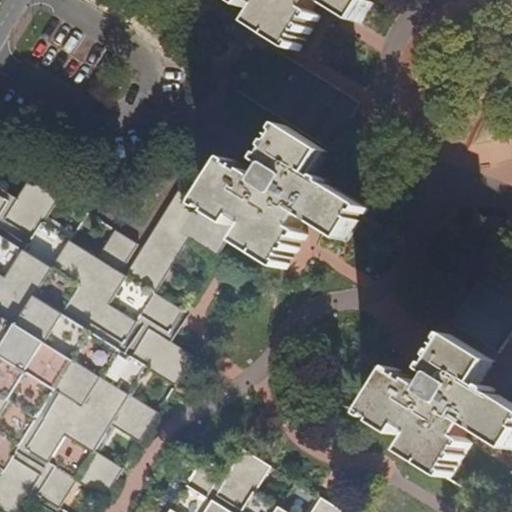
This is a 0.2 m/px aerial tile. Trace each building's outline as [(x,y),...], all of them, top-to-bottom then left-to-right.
[(245,0),(228,0),(228,2),(248,15),(252,4),(245,0)] [(245,0),(252,4),(254,1),(268,9),(261,20),(279,32),(276,38),(300,53),(303,48),(299,45),(305,36),(308,38),(314,31),(310,28),(314,22),(317,25),(322,17),(314,13),(321,1),(355,22),(369,2),(372,3),(373,0),(245,0)] [(374,9),(372,3),(369,2),(355,22),(361,29),(374,9)] [(279,32),(261,20),(257,28),(276,38),(279,32)] [(300,69),(269,115),(284,125),(334,157),(353,126),(363,110),(350,101),(300,69)] [(444,171),(468,168),(462,117),(445,119),(443,109),(428,111),(430,131),(413,133),(418,181),(445,179),(444,171)] [(231,163),(204,209),(237,229),(241,223),(254,230),(246,242),(265,254),(261,260),(285,274),(289,268),(286,266),(294,255),(297,257),(301,252),(297,249),(300,244),(304,247),(309,239),(301,233),(308,222),(342,243),(356,221),(359,223),(363,219),(365,220),(368,214),(329,190),(331,187),(325,182),(323,185),(318,182),(312,178),(325,156),(287,131),(283,136),(286,139),(279,150),(276,147),(272,154),(275,156),(271,163),(267,161),(264,167),(271,172),(263,184),(253,178),(250,181),(236,172),(239,168),(231,163)] [(331,160),(325,156),(312,178),(318,182),(331,160)] [(60,199),(31,180),(19,198),(13,207),(0,198),(0,462),(7,467),(2,474),(0,477),(0,509),(4,511),(17,511),(32,491),(54,505),(70,479),(77,484),(104,501),(122,471),(95,454),(89,450),(105,424),(111,428),(138,446),(157,417),(131,399),(123,394),(140,367),(147,372),(173,388),(192,360),(165,342),(175,327),(183,315),(156,298),(148,293),(182,236),(189,241),(217,259),(235,231),(179,197),(148,245),(126,279),(118,274),(137,245),(115,232),(97,260),(92,266),(38,233),(42,226),(60,199)] [(356,221),(342,243),(349,247),(363,226),(359,223),(356,221)] [(97,260),(42,226),(38,233),(92,266),(97,260)] [(176,263),(189,241),(182,236),(148,293),(156,298),(176,263)] [(265,254),(246,242),(242,249),(261,260),(265,254)] [(511,333),(511,270),(494,259),(477,286),(454,322),(501,351),(511,333)] [(489,359),(449,334),(447,337),(450,339),(444,349),(441,347),(436,354),(439,357),(436,362),(432,361),(427,368),(436,374),(428,386),(419,380),(417,379),(414,381),(402,374),(404,370),(396,366),(393,370),(367,412),(373,417),(376,414),(383,418),(385,415),(403,427),(406,423),(418,431),(411,442),(431,455),(427,461),(450,476),(455,469),(452,467),(458,458),(461,459),(465,454),(461,451),(464,445),(468,447),(470,444),(473,440),(465,434),(473,422),(508,443),(511,436),(511,401),(495,390),(497,388),(490,384),(488,386),(483,383),(477,379),(489,359)] [(496,363),(489,359),(477,379),(483,383),(496,363)] [(123,394),(131,399),(147,372),(140,367),(123,394)] [(385,415),(383,418),(381,421),(399,433),(403,427),(385,415)] [(89,450),(95,454),(111,428),(105,424),(89,450)] [(431,455),(411,442),(407,449),(427,461),(431,455)] [(274,464),(248,447),(231,473),(207,457),(171,511),(349,511),(324,496),(312,511),(294,511),(258,490),(274,464)] [(70,479),(54,505),(61,509),(77,484),(70,479)]
